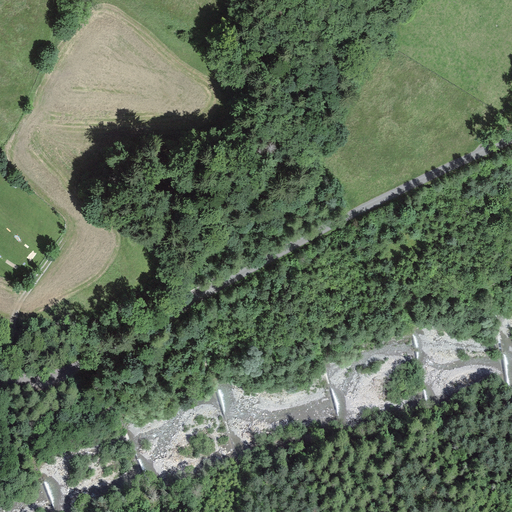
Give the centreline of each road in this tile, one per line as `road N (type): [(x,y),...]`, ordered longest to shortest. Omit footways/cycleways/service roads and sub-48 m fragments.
road 1 (track): [(511,140),(344,218),(171,312)]
road 2 (track): [(171,312),(74,366),(0,379)]
